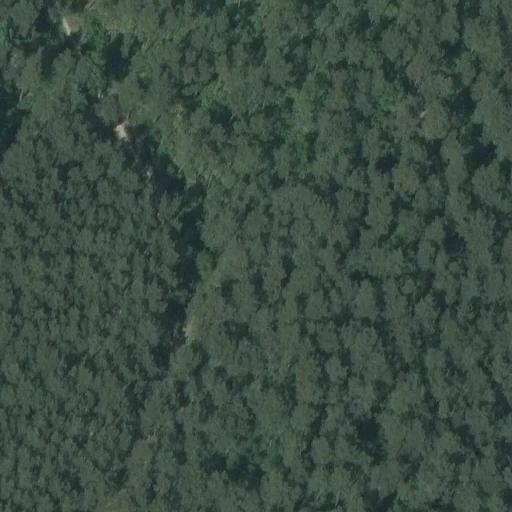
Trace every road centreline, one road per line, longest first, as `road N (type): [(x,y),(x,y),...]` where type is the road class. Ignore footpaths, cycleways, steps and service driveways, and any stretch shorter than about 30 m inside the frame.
road 1 (track): [(196,275),(253,209),(344,143),(511,44)]
road 2 (track): [(196,275),(109,511)]
road 3 (track): [(145,178),(53,0)]
